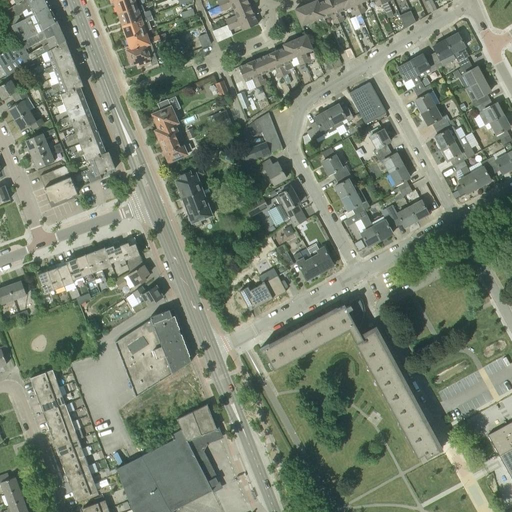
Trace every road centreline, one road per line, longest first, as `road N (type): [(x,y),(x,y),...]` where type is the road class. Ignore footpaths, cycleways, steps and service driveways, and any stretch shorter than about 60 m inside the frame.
road 1 (residential): [(482,511),(382,323),(383,301),(423,278)]
road 2 (residential): [(351,273),(287,149),(302,102),(364,61)]
road 3 (secondary): [(153,203),(68,0)]
road 4 (residential): [(330,511),(239,337)]
road 5 (residential): [(451,219),(364,61)]
road 6 (secondary): [(273,511),(211,350)]
road 7 (secondary): [(211,350),(153,203)]
road 8 (residential): [(59,511),(17,390),(0,386)]
road 9 (residential): [(239,337),(351,273)]
road 10 (residential): [(511,325),(471,259),(423,278)]
